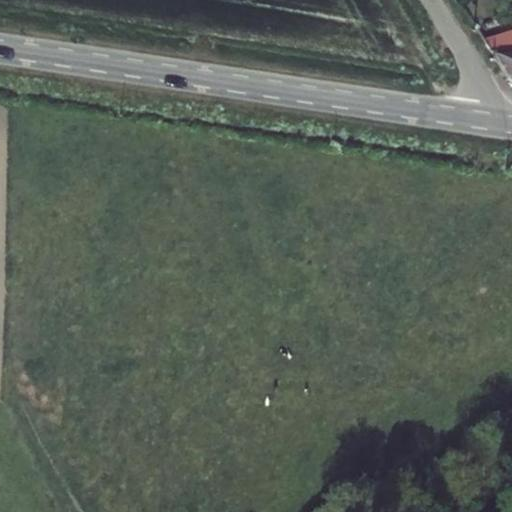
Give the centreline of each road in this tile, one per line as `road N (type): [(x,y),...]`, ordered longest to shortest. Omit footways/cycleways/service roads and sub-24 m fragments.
road 1 (tertiary): [(0,49),(503,123)]
road 2 (unclassified): [(428,0),(503,123)]
